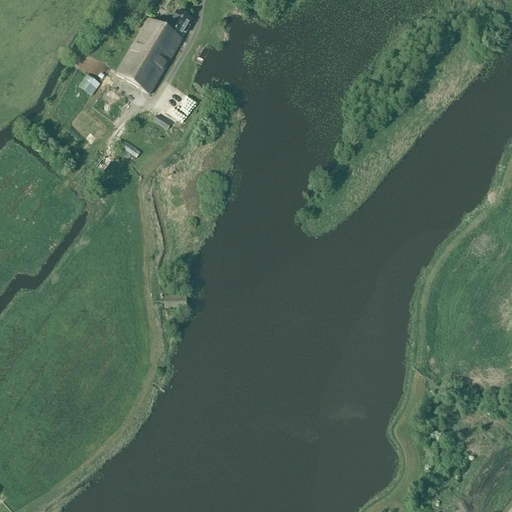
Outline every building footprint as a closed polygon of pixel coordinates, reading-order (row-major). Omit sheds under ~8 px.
[(180,39),(191,21),(176,12),(165,31),(148,20),(115,76),(149,96),(182,40),(180,39)] [(77,89),(90,98),(99,85),(86,76),(77,89)] [(170,124),(157,116),(153,122),(166,131),(170,124)] [(124,149),(137,157),(141,151),(127,143),(124,149)] [(92,172),(101,178),(111,163),(103,158),(92,172)]
